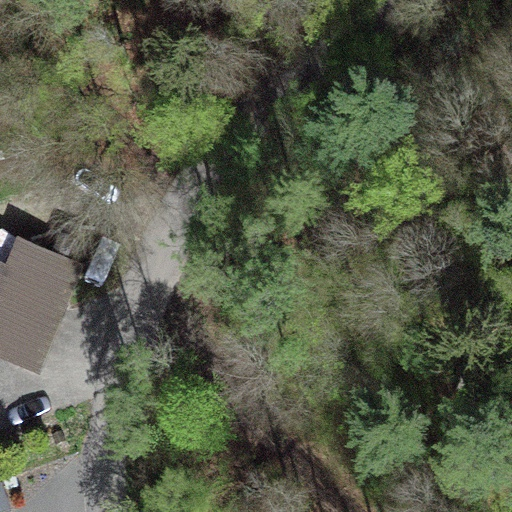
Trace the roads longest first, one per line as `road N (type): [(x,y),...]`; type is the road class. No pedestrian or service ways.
road 1 (residential): [(403,0),(266,95),(208,158),(170,217),(141,285),(106,456),(104,511)]
road 2 (track): [(141,285),(337,511)]
